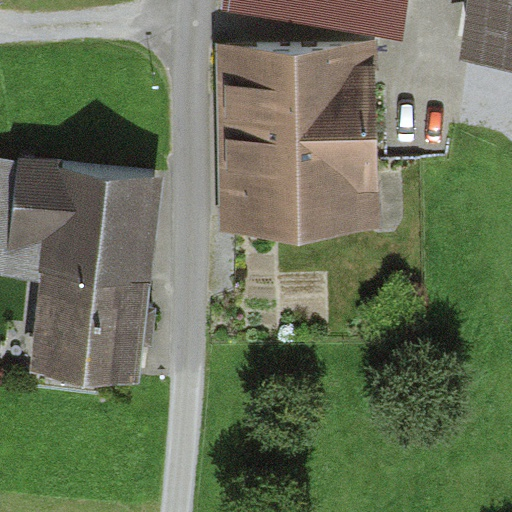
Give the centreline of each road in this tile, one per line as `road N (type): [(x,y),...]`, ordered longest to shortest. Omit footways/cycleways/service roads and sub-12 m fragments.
road 1 (unclassified): [(178,511),(199,0)]
road 2 (track): [(0,34),(196,21)]
